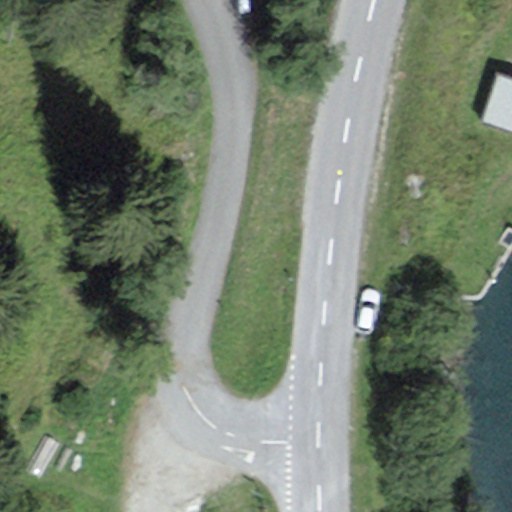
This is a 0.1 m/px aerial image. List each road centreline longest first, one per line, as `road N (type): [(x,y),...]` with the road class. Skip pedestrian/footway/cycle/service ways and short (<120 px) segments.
road 1 (unclassified): [(197,0),(222,48),(236,124),(192,372),(224,426),(318,450)]
road 2 (tertiary): [(318,450),(337,190),(373,0)]
